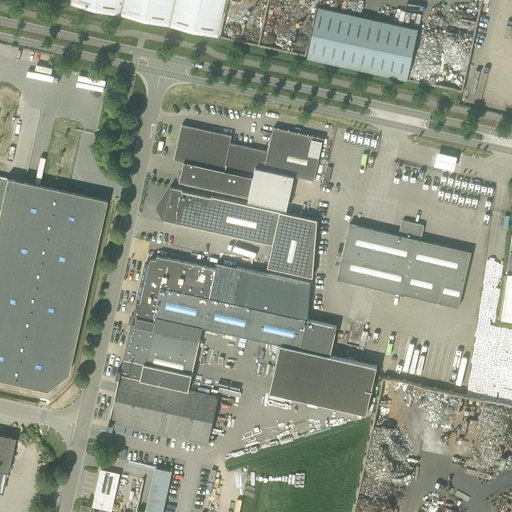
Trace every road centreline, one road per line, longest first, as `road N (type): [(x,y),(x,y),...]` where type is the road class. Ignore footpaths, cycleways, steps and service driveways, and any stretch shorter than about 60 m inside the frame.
road 1 (primary): [(162,73),(511,152)]
road 2 (primary): [(511,136),(165,58)]
road 3 (unclassified): [(87,418),(162,73)]
road 4 (primary): [(165,58),(0,21)]
road 5 (primary): [(0,36),(162,73)]
